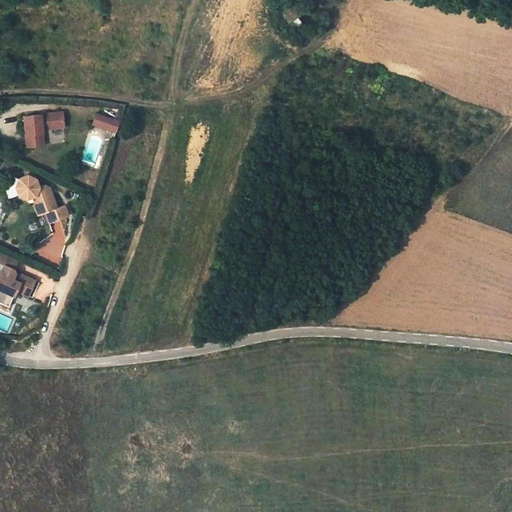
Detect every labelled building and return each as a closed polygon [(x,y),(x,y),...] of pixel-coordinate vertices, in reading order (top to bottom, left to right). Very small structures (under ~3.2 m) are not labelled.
[(299,7),(299,6),(298,6),(297,5),(297,4),(296,3),(295,3),(294,2),(293,2),(292,1),(291,1),(290,1),(289,1),(288,1),(287,1),(286,2),(285,2),(284,2),(283,3),(282,3),(281,4),(280,5),(280,6),(279,7),(279,8),(278,9),(278,10),(278,12),(278,13),(278,14),(278,15),(279,16),(279,17),(280,18),(281,19),(281,20),(282,21),(283,21),(284,22),(285,22),(286,23),(288,23),(289,23),(290,23),(291,23),(292,23),(293,22),(294,22),(300,29),(304,25),(298,18),(299,18),(299,17),(300,16),(300,15),(300,14),(300,13),(300,12),(300,11),(300,10),(300,9),(299,8),(299,7)] [(61,109),(22,114),(26,144),(43,142),(41,126),(63,124),(61,109)] [(105,125),(107,118),(94,114),(91,124),(115,132),(116,128),(105,125)] [(116,128),(118,122),(107,118),(105,125),(116,128)] [(49,221),(68,213),(64,202),(57,205),(51,192),(45,194),(43,190),(46,189),(43,183),(38,185),(35,177),(26,175),(17,178),(14,186),(17,194),(26,197),(26,196),(27,199),(30,200),(33,199),(38,213),(45,210),(49,221)] [(49,185),(43,183),(46,189),(43,190),(45,194),(51,192),(49,185)] [(26,261),(9,254),(5,264),(14,268),(21,271),(26,261)] [(35,298),(42,282),(24,274),(22,275),(21,271),(14,268),(12,274),(6,276),(0,273),(0,300),(11,306),(15,295),(18,296),(22,295),(23,292),(35,298)]
